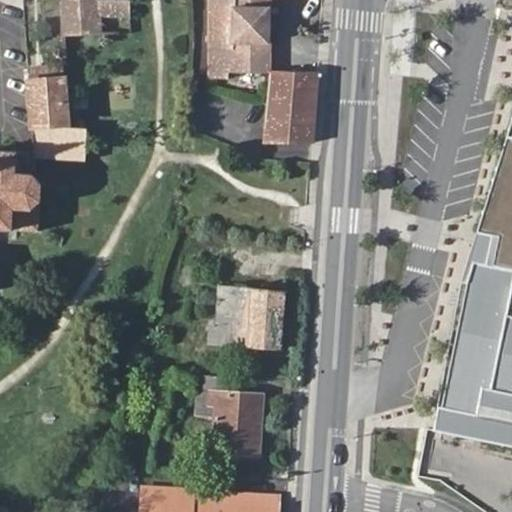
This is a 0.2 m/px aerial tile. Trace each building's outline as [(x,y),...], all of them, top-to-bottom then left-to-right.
[(60,0),(62,35),(101,33),(100,19),(129,18),(127,0),(60,0)] [(215,0),(213,76),(231,76),(231,70),(268,71),(270,4),(270,0),(215,0)] [(27,66),(28,78),(64,75),(63,71),(63,63),(27,66)] [(311,143),(316,72),(272,71),(265,143),(311,143)] [(28,78),(31,125),(66,125),(64,87),(64,75),(28,78)] [(31,125),(33,149),(33,160),(86,162),(85,125),(66,125),(31,125)] [(511,145),(470,273),(439,436),(511,451),(511,145)] [(33,160),(33,149),(0,148),(0,260),(8,260),(11,230),(38,231),(40,182),(33,172),(33,160)] [(216,282),(218,267),(194,263),(192,275),(192,279),(216,282)] [(181,272),(178,294),(190,295),(192,279),(192,275),(181,272)] [(211,325),(210,344),(280,348),(283,291),(221,285),(218,325),(211,325)] [(157,319),(157,337),(172,337),(172,319),(157,319)] [(240,393),(241,376),(200,373),(199,389),(240,393)] [(261,394),(240,393),(199,389),(198,416),(216,418),(214,452),(257,455),(261,394)] [(196,450),(214,452),(216,418),(198,416),(196,450)] [(189,459),(187,474),(202,475),(202,461),(189,459)] [(141,511),(229,511),(231,504),(232,490),(207,489),(176,487),(176,489),(143,487),(141,511)] [(278,511),(279,508),(280,493),(248,491),(232,490),(231,504),(229,511),(278,511)]
